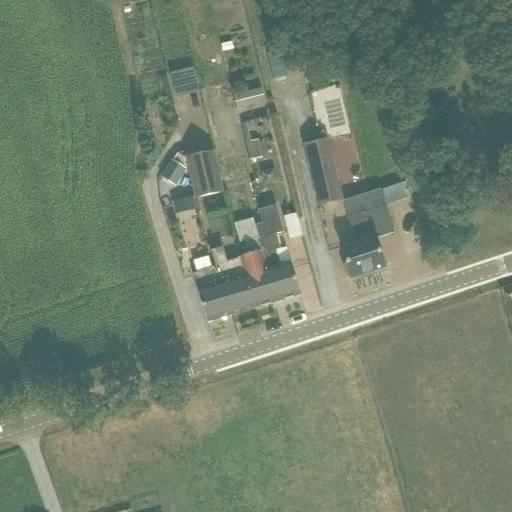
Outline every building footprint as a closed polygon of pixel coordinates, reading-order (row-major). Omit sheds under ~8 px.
[(281,50),(267,53),(274,80),(288,76),(281,50)] [(168,73),(173,97),(197,93),(191,68),(168,73)] [(313,90),(316,114),(343,110),(339,86),(313,90)] [(233,97),(236,109),(265,103),(262,91),(233,97)] [(210,113),(204,115),(207,127),(213,126),(210,113)] [(241,124),(249,161),(261,158),(257,141),(251,142),(246,123),(241,124)] [(213,126),(207,127),(211,145),(219,144),(215,125),(213,126)] [(305,145),(319,206),(341,201),(327,140),(325,141),(323,132),(316,134),(318,142),(305,145)] [(213,152),(185,159),(195,199),(223,192),(222,186),(213,152)] [(224,162),(216,163),(222,186),(236,183),(230,160),(224,162)] [(161,179),(175,187),(175,188),(176,187),(186,171),(186,170),(185,170),(172,161),(171,162),(161,178),(161,179)] [(404,182),(393,186),(399,202),(409,199),(404,182)] [(174,216),(196,210),(193,197),(171,202),(174,216)] [(356,244),(341,249),(346,264),(344,268),(346,276),(351,278),(351,279),(384,268),(383,264),(378,250),(375,240),(394,234),(385,207),(366,213),(361,198),(347,203),(344,210),(356,244)] [(262,224),(255,226),(259,239),(257,240),(266,270),(277,303),(300,296),(295,277),(290,263),(280,266),(276,252),(280,251),(276,234),(282,233),(275,207),(258,212),(262,224)] [(283,218),(289,241),(302,238),(296,215),(283,218)] [(243,277),(254,310),(277,303),(266,270),(257,240),(245,243),(249,257),(239,259),(243,277)] [(221,284),(231,317),(254,310),(243,277),(239,259),(227,263),(222,248),(210,252),(215,269),(216,268),(220,284),(221,284)] [(197,291),(207,324),(231,317),(221,284),(220,284),(216,268),(215,269),(211,270),(207,258),(193,262),(196,274),(193,275),(197,291)]
